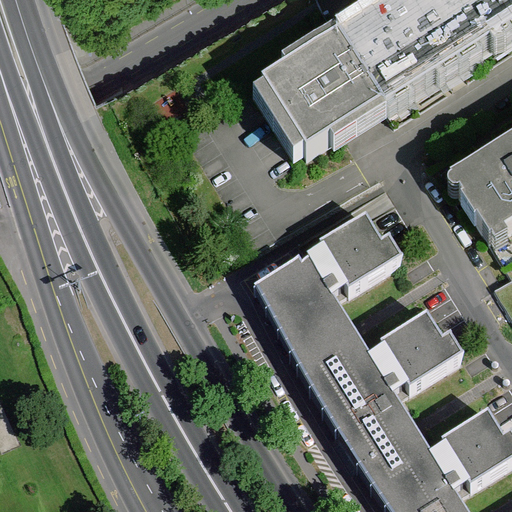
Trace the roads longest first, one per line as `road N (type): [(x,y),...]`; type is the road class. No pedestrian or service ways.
road 1 (primary): [(294,511),(62,129)]
road 2 (primary): [(20,151),(67,309),(157,511)]
road 3 (residential): [(240,0),(0,140)]
road 4 (primary): [(109,293),(232,511)]
road 5 (primary): [(109,293),(62,129)]
road 6 (primary): [(20,151),(109,293)]
road 7 (primary): [(62,129),(19,0)]
